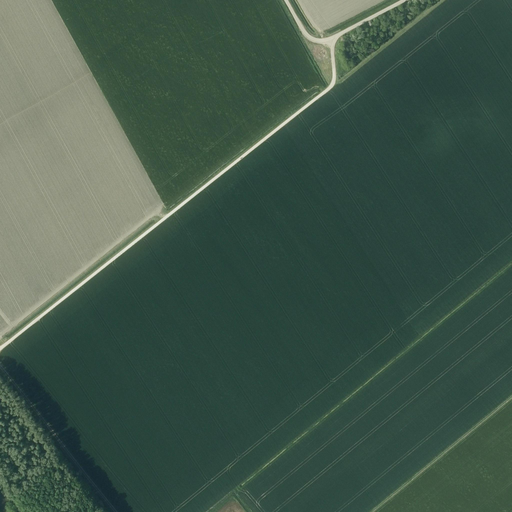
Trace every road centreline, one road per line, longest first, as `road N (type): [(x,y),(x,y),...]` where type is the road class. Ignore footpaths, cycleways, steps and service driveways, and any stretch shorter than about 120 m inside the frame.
road 1 (unclassified): [(0,348),(328,88),(332,38)]
road 2 (track): [(115,511),(0,364)]
